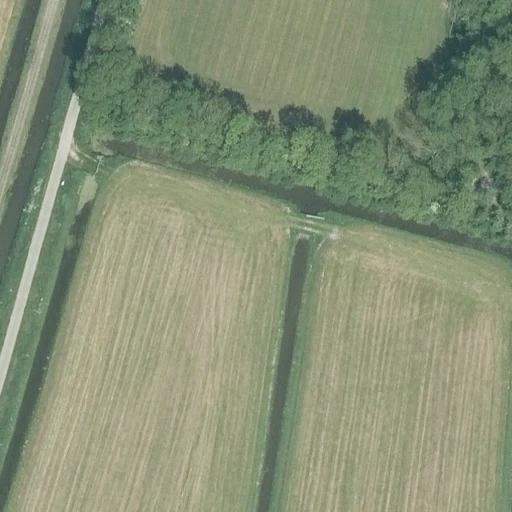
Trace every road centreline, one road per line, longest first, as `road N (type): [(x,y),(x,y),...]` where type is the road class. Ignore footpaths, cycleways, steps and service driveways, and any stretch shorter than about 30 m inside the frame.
road 1 (unclassified): [(0,373),(103,0)]
road 2 (track): [(55,0),(0,192)]
